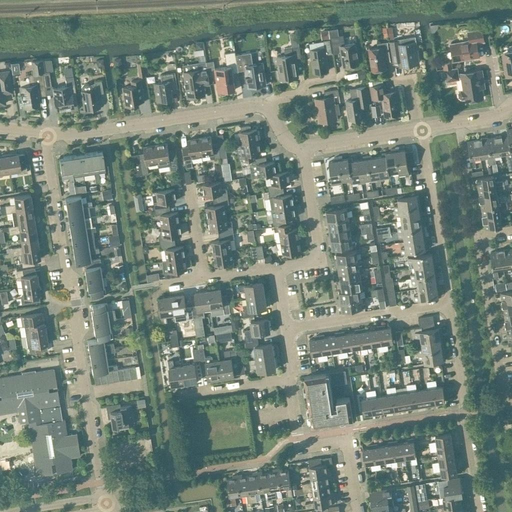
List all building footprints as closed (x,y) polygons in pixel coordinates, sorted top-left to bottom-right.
[(469,41),(451,44),(451,48),(453,48),(455,60),(473,57),(479,56),(478,49),(477,43),(485,41),(483,27),(467,30),(469,41)] [(330,39),(329,31),(321,32),(322,40),(330,39)] [(344,44),(343,35),(330,37),(333,53),(341,52),(343,66),(358,64),(355,43),(344,44)] [(395,41),(389,42),(393,61),(399,60),(400,66),(412,64),(412,63),(419,62),(415,42),(414,36),(403,38),(404,44),(397,45),(396,41),(395,41)] [(332,54),(329,40),(323,41),(324,48),(310,50),(313,73),(328,70),(326,55),(332,54)] [(378,47),(369,49),(373,70),(385,68),(384,61),(383,56),(389,56),(387,42),(377,43),(378,47)] [(283,48),(285,56),(277,57),(279,70),(277,70),(278,78),(280,78),(280,79),(298,77),(295,61),(301,61),(299,46),(283,48)] [(511,50),(502,52),(506,75),(511,74),(511,50)] [(238,72),(235,51),(224,53),(226,66),(214,68),(218,92),(219,92),(220,93),(222,94),(224,94),(226,94),(227,92),(227,91),(235,89),(232,73),(238,72)] [(253,64),(251,52),(236,55),(238,71),(245,70),(248,87),(257,86),(262,85),(266,84),(263,63),(253,64)] [(51,59),(43,60),(43,61),(45,72),(49,71),(53,71),(51,59)] [(29,85),(20,86),(23,107),(39,105),(36,88),(44,87),(42,72),(45,72),(43,61),(32,62),(33,73),(28,74),(29,85)] [(146,75),(143,61),(137,62),(139,76),(146,75)] [(18,62),(10,63),(12,74),(20,73),(18,62)] [(200,69),(183,72),(187,97),(205,94),(202,77),(208,76),(207,70),(206,62),(199,63),(200,69)] [(459,79),(457,68),(445,70),(447,81),(459,79)] [(367,78),(365,69),(357,70),(359,80),(367,78)] [(483,78),(481,70),(462,73),(464,90),(461,90),(459,93),(459,96),(462,99),(465,98),(466,100),(483,97),(480,81),(481,81),(481,79),(483,78)] [(10,85),(8,71),(0,72),(0,104),(6,103),(4,93),(6,91),(5,86),(10,85)] [(45,72),(42,72),(44,87),(51,86),(49,71),(45,72)] [(177,88),(175,72),(160,74),(161,81),(153,83),(156,102),(173,99),(171,89),(177,88)] [(67,93),(53,95),(56,110),(73,107),(72,105),(77,104),(73,76),(65,77),(66,85),(67,93)] [(144,98),(141,79),(131,81),(132,85),(123,87),(126,107),(132,106),(135,105),(139,105),(138,99),(144,98)] [(103,93),(101,81),(95,82),(96,89),(92,89),(91,86),(88,84),(83,84),(81,87),(84,110),(99,107),(97,94),(103,93)] [(385,93),(383,84),(371,86),(372,99),(382,97),(385,114),(399,112),(396,91),(385,93)] [(351,99),(346,100),(349,120),(363,117),(361,109),(361,106),(369,104),(366,87),(356,88),(350,89),(351,99)] [(325,97),(315,99),(319,122),(337,119),(336,114),(340,114),(338,103),(334,104),(333,96),(339,95),(338,89),(324,91),(325,97)] [(380,115),(379,107),(372,108),(373,116),(380,115)] [(241,131),(239,132),(241,143),(259,140),(257,129),(251,130),(250,125),(241,126),(241,131)] [(217,142),(218,147),(219,146),(224,146),(223,134),(216,135),(217,142)] [(501,136),(498,136),(500,154),(507,153),(508,159),(511,158),(511,155),(511,156),(508,135),(501,136)] [(211,136),(200,138),(203,155),(210,154),(210,157),(212,159),(220,158),(219,152),(218,147),(217,142),(212,143),(211,136)] [(494,155),(500,154),(498,136),(494,137),(494,138),(488,139),(491,164),(495,164),(494,155)] [(191,157),(203,155),(200,138),(188,140),(189,146),(183,147),(186,167),(193,167),(191,157)] [(474,158),(480,157),(477,139),(474,140),(474,141),(468,142),(472,167),(476,167),(474,158)] [(488,165),(491,164),(488,139),(482,139),(477,139),(480,157),(486,156),(488,165)] [(243,154),(238,155),(239,161),(251,159),(256,158),(255,153),(260,152),(259,140),(241,143),(243,154)] [(167,143),(155,145),(158,162),(159,168),(170,166),(171,171),(177,170),(174,149),(168,150),(167,143)] [(158,162),(155,145),(144,147),(145,153),(133,155),(136,176),(149,173),(147,164),(158,162)] [(224,146),(219,146),(222,164),(228,163),(225,146),(224,146)] [(395,148),(398,171),(399,175),(405,175),(405,176),(409,175),(407,165),(415,164),(412,151),(405,152),(405,149),(399,150),(399,147),(395,148)] [(391,152),(386,152),(386,153),(387,155),(390,176),(393,175),(393,172),(398,171),(395,148),(391,149),(391,152)] [(102,151),(91,153),(94,173),(96,182),(99,182),(99,177),(98,172),(105,171),(102,151)] [(11,153),(7,154),(9,171),(16,170),(17,172),(18,173),(27,172),(24,154),(18,154),(18,153),(13,154),(11,153)] [(91,153),(80,154),(84,175),(94,173),(91,153)] [(0,175),(1,176),(3,174),(2,173),(9,171),(7,154),(2,155),(1,156),(0,156),(0,175)] [(73,176),(84,175),(80,154),(70,156),(73,176)] [(382,156),(377,157),(381,180),(384,180),(384,176),(390,176),(387,155),(382,156)] [(73,181),(73,176),(70,156),(58,158),(61,174),(68,173),(69,182),(73,181)] [(342,156),(338,157),(341,180),(348,179),(348,182),(351,181),(348,158),(342,159),(342,156)] [(252,165),(250,168),(251,176),(258,175),(258,176),(271,174),(276,173),(276,172),(274,161),(266,162),(265,157),(263,157),(256,158),(251,159),(252,165)] [(334,160),(329,161),(332,185),(336,184),(342,183),(341,180),(338,157),(334,157),(334,160)] [(371,158),(367,158),(370,179),(377,178),(377,180),(381,180),(377,157),(371,158)] [(363,159),(358,160),(362,183),(365,183),(365,179),(370,179),(367,158),(363,159)] [(352,161),(349,161),(352,181),(358,181),(358,184),(362,183),(358,160),(352,161)] [(272,185),(268,186),(268,192),(281,190),(280,184),(283,184),(290,183),(288,171),(276,172),(276,173),(271,174),(272,185)] [(205,180),(204,173),(197,174),(198,181),(205,180)] [(478,182),(479,189),(504,185),(503,181),(495,182),(494,176),(476,178),(477,182),(478,182)] [(221,181),(203,184),(205,196),(212,195),(215,194),(216,200),(228,198),(227,190),(225,189),(222,189),(221,181)] [(479,194),(478,194),(479,199),(497,196),(496,190),(504,188),(504,185),(479,189),(479,194)] [(158,202),(154,203),(155,209),(167,207),(166,202),(169,201),(176,200),(174,189),(174,188),(157,191),(158,202)] [(112,198),(111,190),(101,191),(102,200),(112,198)] [(281,190),(268,192),(269,197),(271,209),(276,208),(293,205),(292,194),(285,195),(282,195),(281,190)] [(5,205),(5,209),(31,205),(30,194),(13,196),(15,204),(5,205)] [(344,201),(343,194),(330,197),(331,203),(344,201)] [(399,204),(394,205),(395,210),(420,206),(419,200),(417,199),(417,196),(419,196),(418,195),(398,198),(399,204)] [(81,196),(65,198),(66,209),(88,206),(91,205),(91,201),(82,203),(81,196)] [(497,196),(479,199),(480,203),(481,202),(482,209),(507,205),(506,201),(498,202),(497,196)] [(214,206),(206,207),(208,218),(226,216),(224,204),(229,204),(228,198),(216,200),(217,205),(214,206)] [(143,202),(136,203),(137,212),(144,211),(143,202)] [(33,215),(31,205),(5,209),(6,213),(16,211),(17,218),(33,215)] [(276,208),(271,209),(273,220),(274,226),(286,224),(285,218),(288,218),(292,217),(295,217),(293,205),(276,208)] [(507,205),(482,209),(483,215),(482,215),(482,219),(500,216),(499,210),(508,208),(507,205)] [(66,209),(68,220),(90,216),(88,206),(66,209)] [(420,206),(395,210),(396,215),(400,214),(401,220),(420,217),(422,217),(422,216),(420,217),(420,214),(421,212),(420,206)] [(167,207),(155,209),(155,215),(160,214),(162,226),(179,223),(178,211),(170,212),(168,213),(167,207)] [(327,216),(324,217),(325,221),(348,216),(347,210),(350,210),(349,207),(326,210),(327,216)] [(35,226),(33,215),(17,218),(18,225),(8,226),(8,230),(35,226)] [(90,216),(68,220),(70,231),(92,227),(90,216)] [(226,216),(208,218),(210,230),(218,229),(220,229),(221,234),(233,232),(233,226),(232,222),(227,223),(226,216)] [(348,216),(325,221),(325,224),(328,224),(329,230),(352,225),(352,222),(349,223),(348,216)] [(500,216),(482,219),(483,223),(484,223),(485,229),(510,225),(510,221),(501,222),(500,216)] [(402,225),(398,226),(398,231),(423,227),(422,222),(421,220),(420,217),(401,220),(402,225)] [(164,237),(159,238),(160,244),(173,242),(172,236),(174,236),(181,235),(179,223),(162,226),(164,237)] [(286,224),(274,226),(275,232),(279,231),(281,243),(299,240),(297,228),(292,229),(287,230),(286,224)] [(330,235),(327,236),(328,239),(351,235),(350,229),(353,228),(352,225),(329,230),(330,235)] [(36,237),(35,226),(8,230),(9,234),(19,232),(20,239),(36,237)] [(95,231),(95,227),(92,227),(70,231),(71,241),(87,239),(86,232),(95,231)] [(423,227),(398,231),(399,236),(404,236),(404,241),(424,239),(425,238),(423,238),(423,235),(424,233),(423,227)] [(219,240),(212,241),(214,253),(231,250),(229,239),(234,238),(233,232),(221,234),(222,240),(219,240)] [(118,234),(110,235),(112,246),(120,245),(119,243),(119,242),(118,234)] [(351,235),(328,239),(328,243),(331,243),(332,249),(355,245),(355,241),(352,242),(351,235)] [(11,248),(12,251),(38,247),(36,237),(20,239),(21,246),(11,248)] [(71,241),(73,252),(95,248),(93,238),(87,239),(71,241)] [(405,247),(401,248),(402,253),(427,249),(426,243),(424,241),(424,239),(404,241),(405,247)] [(299,240),(281,243),(283,254),(301,251),(299,240)] [(173,242),(160,244),(161,250),(166,249),(167,260),(185,257),(183,246),(176,247),(173,247),(173,242)] [(38,247),(12,251),(12,255),(23,254),(24,260),(21,261),(22,266),(34,265),(33,259),(40,258),(38,247)] [(98,248),(95,248),(73,252),(75,263),(81,262),(85,261),(91,260),(90,253),(99,252),(98,248)] [(337,259),(335,259),(335,263),(357,259),(357,253),(360,252),(359,249),(336,253),(337,259)] [(504,249),(501,250),(503,267),(509,266),(510,275),(511,274),(511,260),(510,249),(504,250),(504,249)] [(231,250),(214,253),(215,264),(233,262),(231,250)] [(497,251),(490,252),(494,277),(498,276),(496,268),(503,267),(501,250),(497,251)] [(433,253),(408,257),(409,262),(414,261),(415,267),(433,264),(435,264),(435,263),(433,264),(433,261),(434,259),(433,253)] [(187,269),(185,257),(167,260),(169,272),(164,272),(165,278),(180,276),(179,270),(187,269)] [(100,258),(91,260),(85,261),(86,267),(84,267),(85,278),(101,276),(100,266),(101,265),(100,258)] [(335,263),(334,263),(335,263),(336,267),(338,267),(339,272),(362,268),(361,265),(358,265),(357,259),(335,263)] [(122,264),(114,266),(115,274),(124,272),(122,264)] [(415,273),(411,273),(412,278),(437,274),(436,269),(434,267),(433,264),(415,267),(415,273)] [(21,279),(22,287),(39,284),(38,279),(37,278),(36,273),(35,273),(34,267),(16,270),(17,278),(19,280),(21,279)] [(340,278),(338,278),(338,282),(361,278),(360,272),(362,271),(362,268),(339,272),(340,278)] [(158,273),(146,275),(147,281),(148,281),(159,279),(158,273)] [(437,274),(412,278),(413,283),(417,283),(418,288),(437,285),(438,285),(437,285),(436,282),(438,280),(437,274)] [(103,286),(101,276),(85,278),(87,289),(89,289),(90,296),(105,293),(104,286),(103,286)] [(338,282),(337,282),(338,282),(339,286),(341,285),(342,291),(362,288),(365,287),(364,284),(362,284),(361,278),(338,282)] [(246,290),(247,297),(264,295),(262,282),(238,286),(238,291),(246,290)] [(40,288),(39,284),(22,287),(23,294),(21,294),(20,295),(21,304),(39,301),(39,295),(40,295),(39,290),(40,288)] [(419,294),(414,295),(415,300),(440,296),(439,290),(437,288),(437,285),(418,288),(419,294)] [(220,288),(208,290),(210,308),(223,306),(224,314),(230,313),(229,306),(228,301),(222,301),(220,288)] [(340,297),(337,298),(337,301),(361,298),(360,291),(363,291),(362,288),(342,291),(339,291),(340,297)] [(197,305),(191,306),(193,318),(202,316),(204,316),(203,309),(210,308),(208,290),(195,292),(197,305)] [(511,291),(500,293),(501,299),(501,303),(511,301),(511,291)] [(394,293),(388,294),(390,305),(396,304),(394,293)] [(184,294),(171,296),(174,313),(182,312),(183,319),(193,318),(191,306),(186,307),(184,294)] [(264,295),(247,297),(248,304),(243,305),(244,311),(241,311),(242,317),(254,315),(253,310),(266,308),(264,295)] [(174,313),(171,296),(158,298),(162,322),(167,322),(166,314),(174,313)] [(361,298),(337,301),(338,305),(341,305),(342,311),(365,307),(365,304),(362,304),(361,298)] [(121,300),(124,317),(131,316),(128,299),(127,299),(123,299),(121,300)] [(511,301),(501,303),(502,307),(503,307),(504,313),(511,312),(511,301)] [(91,311),(92,322),(115,319),(114,311),(113,310),(107,311),(107,309),(108,309),(107,302),(91,305),(92,311),(91,311)] [(23,315),(20,316),(22,325),(24,325),(25,336),(47,333),(46,328),(45,327),(44,322),(43,322),(42,316),(41,312),(23,315)] [(421,342),(442,338),(440,338),(439,335),(441,333),(440,327),(435,328),(433,315),(418,318),(420,327),(414,328),(416,337),(420,336),(421,342)] [(202,316),(193,318),(196,337),(205,335),(202,316)] [(245,335),(244,335),(245,341),(258,339),(257,333),(270,331),(268,318),(251,321),(252,329),(245,330),(245,335)] [(115,319),(92,322),(94,333),(96,333),(97,339),(103,338),(112,337),(111,330),(110,330),(108,320),(115,319)] [(384,325),(380,326),(384,351),(388,350),(387,343),(393,342),(390,327),(385,328),(384,325)] [(375,329),(370,330),(373,345),(378,344),(380,351),(384,351),(380,326),(375,327),(375,329)] [(364,328),(360,329),(364,354),(368,353),(367,346),(373,345),(370,330),(365,331),(364,328)] [(355,332),(350,333),(352,348),(358,347),(359,354),(364,354),(360,329),(355,330),(355,332)] [(347,349),(352,348),(350,333),(345,334),(344,331),(339,332),(343,357),(348,356),(347,349)] [(231,332),(216,334),(218,342),(232,340),(231,332)] [(335,336),(330,336),(332,351),(338,350),(339,357),(343,357),(339,332),(335,333),(335,336)] [(47,333),(25,336),(27,347),(28,347),(29,353),(35,352),(47,350),(46,344),(47,344),(46,339),(47,337),(47,333)] [(163,333),(156,334),(157,342),(165,341),(164,334),(163,335),(163,333)] [(315,339),(309,340),(312,355),(318,354),(319,361),(323,360),(320,335),(314,336),(315,339)] [(324,335),(320,335),(323,360),(328,359),(327,352),(332,351),(330,336),(324,337),(324,335)] [(87,340),(89,351),(114,347),(113,343),(104,345),(103,338),(97,339),(87,340)] [(259,345),(258,339),(245,341),(246,347),(254,346),(256,359),(274,356),(272,343),(259,345)] [(422,347),(417,348),(418,353),(444,349),(443,343),(440,342),(440,339),(421,342),(422,347)] [(9,350),(7,342),(1,344),(4,352),(9,350)] [(114,352),(114,347),(89,351),(90,362),(106,359),(105,353),(114,352)] [(231,358),(218,360),(221,377),(234,375),(232,362),(237,361),(235,349),(230,350),(231,358)] [(444,349),(418,353),(419,358),(423,357),(424,363),(445,360),(445,359),(443,360),(443,357),(444,355),(444,349)] [(20,360),(19,353),(12,354),(14,361),(20,360)] [(274,356),(256,359),(258,372),(276,369),(274,356)] [(111,370),(117,369),(116,365),(107,366),(106,359),(90,362),(92,373),(93,373),(99,372),(105,371),(111,370)] [(184,383),(182,366),(174,367),(173,360),(168,360),(172,385),(184,383)] [(218,360),(206,362),(208,379),(221,377),(218,360)] [(182,366),(184,383),(197,381),(195,364),(182,366)] [(135,366),(128,367),(130,379),(137,378),(135,366)] [(0,413),(18,410),(19,415),(17,416),(18,421),(19,421),(20,422),(28,421),(32,449),(35,448),(36,456),(34,456),(36,475),(37,474),(71,469),(70,459),(69,457),(79,455),(79,450),(76,433),(66,434),(64,419),(62,419),(51,421),(41,423),(40,418),(38,407),(59,404),(54,369),(35,372),(35,369),(22,372),(22,374),(0,377),(0,413)] [(312,375),(305,376),(305,377),(312,425),(353,418),(351,411),(351,409),(349,397),(347,397),(336,399),(338,407),(332,408),(328,385),(347,382),(345,370),(312,375)] [(435,380),(431,381),(435,405),(440,404),(439,402),(445,401),(443,386),(436,387),(435,380)] [(427,388),(422,389),(424,404),(430,403),(430,406),(435,405),(431,381),(426,381),(427,388)] [(415,383),(411,384),(415,408),(420,408),(419,405),(424,404),(422,389),(416,390),(415,383)] [(407,392),(402,392),(404,408),(410,407),(410,409),(415,408),(411,384),(406,384),(407,392)] [(395,386),(391,387),(395,412),(399,411),(399,408),(404,408),(402,392),(396,393),(395,386)] [(387,395),(382,395),(384,411),(389,410),(390,412),(395,412),(391,387),(386,387),(387,395)] [(374,389),(371,390),(374,415),(379,414),(379,412),(384,411),(382,395),(376,396),(374,389)] [(367,398),(361,399),(364,414),(369,413),(370,416),(374,415),(371,390),(366,391),(367,398)] [(120,406),(119,403),(105,405),(107,418),(110,418),(112,427),(133,424),(130,405),(120,406)] [(436,441),(429,442),(430,447),(454,443),(454,438),(451,438),(450,433),(435,435),(436,441)] [(408,442),(403,442),(406,457),(411,457),(412,464),(417,463),(415,452),(413,438),(412,438),(408,439),(408,442)] [(392,467),(397,466),(392,441),(388,442),(388,445),(383,445),(385,461),(391,460),(392,467)] [(397,441),(392,441),(397,466),(401,465),(400,458),(406,457),(403,442),(398,443),(397,441)] [(454,443),(430,447),(431,451),(438,450),(439,456),(453,453),(453,448),(455,448),(454,443)] [(377,444),(372,445),(376,469),(381,468),(380,461),(385,461),(383,445),(377,446),(377,444)] [(368,448),(362,449),(363,452),(365,464),(371,463),(372,470),(376,469),(372,445),(368,445),(368,448)] [(439,461),(433,462),(433,467),(457,463),(457,458),(454,459),(453,453),(439,456),(439,461)] [(309,466),(300,467),(300,472),(310,470),(311,476),(330,473),(329,468),(327,469),(326,463),(321,464),(321,458),(308,460),(309,466)] [(457,463),(433,467),(434,471),(441,470),(442,476),(457,474),(456,468),(458,468),(457,463)] [(273,471),(268,472),(272,498),(277,498),(275,488),(280,487),(277,467),(277,468),(273,469),(273,471)] [(278,467),(277,467),(280,487),(287,486),(288,496),(292,495),(291,490),(290,479),(288,469),(283,470),(282,467),(278,468),(278,467)] [(253,475),(248,475),(252,501),(257,501),(255,491),(260,490),(257,470),(257,471),(253,472),(253,475)] [(257,470),(260,490),(266,490),(268,499),(272,498),(268,472),(263,473),(262,470),(258,471),(257,470)] [(233,478),(227,479),(230,495),(231,505),(237,504),(235,494),(240,493),(237,473),(237,475),(232,475),(233,478)] [(237,473),(240,493),(246,492),(248,502),(252,501),(248,475),(242,476),(242,474),(237,475),(237,473)] [(312,481),(302,483),(303,487),(329,483),(328,478),(331,478),(330,473),(331,473),(330,473),(311,476),(312,481)] [(445,497),(462,494),(460,477),(448,479),(448,485),(439,486),(440,492),(444,491),(445,497)] [(329,483),(303,487),(304,492),(313,490),(314,496),(333,493),(332,488),(330,489),(329,483)] [(409,502),(415,501),(413,485),(407,486),(409,502)] [(369,492),(372,508),(390,505),(389,500),(393,499),(392,494),(383,496),(382,490),(369,492)] [(425,491),(417,493),(419,501),(427,500),(425,491)] [(315,501),(305,503),(306,508),(332,504),(331,498),(334,498),(333,493),(335,493),(333,493),(314,496),(315,501)] [(463,497),(462,494),(445,497),(443,497),(444,503),(437,504),(438,509),(461,505),(460,497),(463,497)]
